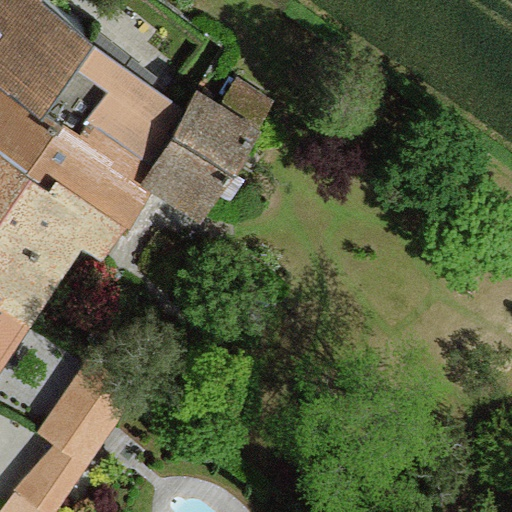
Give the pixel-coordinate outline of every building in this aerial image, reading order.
[(0,0),(0,139),(53,178),(60,168),(124,217),(151,177),(201,208),(260,127),(257,125),(221,102),(201,89),(189,111),(88,34),(44,0),(0,0)] [(274,99),(238,75),(221,102),(257,125),(274,99)] [(0,350),(81,229),(102,245),(124,217),(60,168),(53,178),(0,139),(0,350)] [(50,511),(52,511),(137,389),(89,359),(41,429),(62,442),(19,489),(22,491),(50,511)] [(50,511),(22,491),(2,511),(50,511)]
